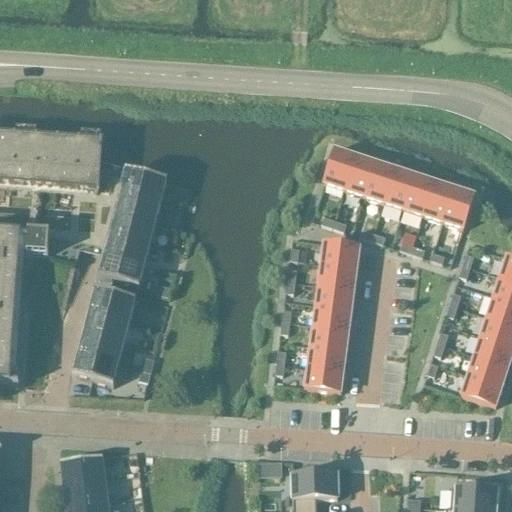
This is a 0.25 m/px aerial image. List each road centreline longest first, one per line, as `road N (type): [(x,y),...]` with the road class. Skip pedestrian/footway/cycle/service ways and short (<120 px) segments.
road 1 (tertiary): [(511,118),(478,101),(410,91),(0,66)]
road 2 (residential): [(46,426),(364,447)]
road 3 (residential): [(98,236),(46,426)]
road 4 (residential): [(390,256),(364,447)]
road 5 (residential): [(364,447),(511,457)]
